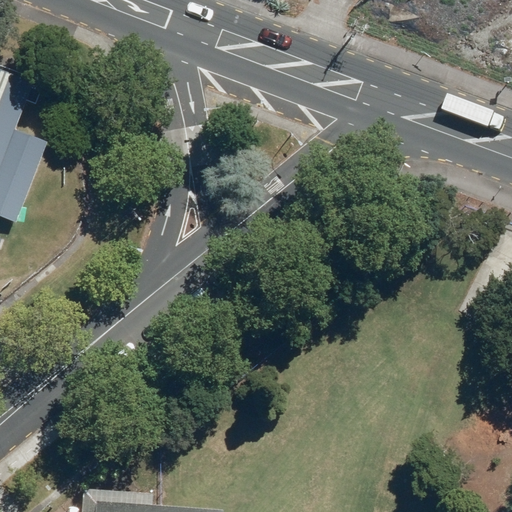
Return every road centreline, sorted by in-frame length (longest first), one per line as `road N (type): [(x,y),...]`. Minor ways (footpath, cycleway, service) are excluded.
road 1 (tertiary): [(163,297),(342,148),(365,93)]
road 2 (tertiary): [(162,15),(190,165),(163,297)]
road 3 (secondary): [(162,15),(365,93)]
road 4 (tertiary): [(0,430),(163,297)]
road 5 (secondary): [(365,93),(511,147)]
